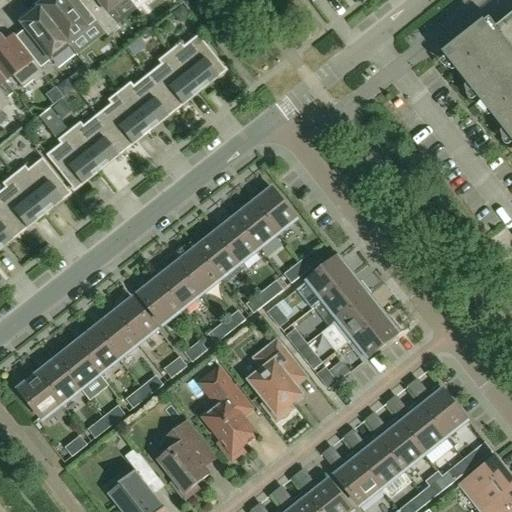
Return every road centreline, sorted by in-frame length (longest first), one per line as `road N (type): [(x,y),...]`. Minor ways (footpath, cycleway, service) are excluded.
road 1 (tertiary): [(0,335),(270,121)]
road 2 (residential): [(227,511),(449,337)]
road 3 (residential): [(270,121),(449,337)]
road 4 (tertiary): [(270,121),(426,0)]
road 5 (residential): [(0,415),(75,511)]
